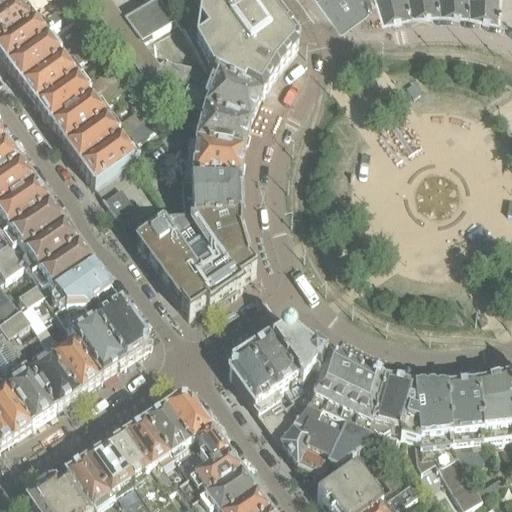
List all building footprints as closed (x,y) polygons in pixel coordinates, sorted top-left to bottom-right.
[(0,0),(0,21),(30,0),(0,0)] [(0,54),(38,28),(30,17),(48,4),(56,14),(63,8),(56,0),(30,0),(0,21),(0,54)] [(142,0),(146,5),(152,0),(194,0),(203,12),(220,0),(142,0)] [(297,50),(275,20),(276,20),(270,12),(261,0),(220,0),(203,12),(180,30),(205,80),(218,87),(260,108),(278,81),(297,58),(297,50)] [(330,0),(341,15),(346,16),(367,0),(330,0)] [(511,0),(497,0),(497,6),(503,8),(511,11),(511,0)] [(260,108),(218,87),(205,80),(154,69),(141,50),(125,28),(106,1),(92,8),(91,6),(88,8),(143,86),(158,92),(160,93),(162,92),(164,92),(166,91),(168,89),(177,92),(171,108),(192,116),(204,120),(249,135),(256,120),(257,118),(256,118),(260,108)] [(172,32),(157,8),(125,28),(141,50),(172,32)] [(0,66),(7,75),(53,43),(68,31),(73,27),(69,22),(54,30),(45,36),(39,27),(38,28),(0,54),(0,66)] [(71,34),(81,28),(78,24),(73,27),(68,31),(71,34)] [(40,81),(93,44),(85,33),(59,51),(53,43),(7,75),(21,95),(40,81)] [(82,82),(75,73),(101,55),(93,44),(40,81),(21,95),(36,115),(82,82)] [(50,135),(121,84),(114,73),(88,91),(82,82),(36,115),(50,135)] [(400,93),(412,85),(407,78),(395,86),(400,93)] [(111,123),(104,113),(130,95),(121,84),(50,135),(65,155),(111,123)] [(79,176),(150,125),(142,114),(117,132),(111,123),(65,155),(79,176)] [(247,145),(249,135),(204,120),(195,154),(242,163),(244,155),(247,145)] [(140,163),(133,154),(158,136),(150,125),(79,176),(94,196),(140,163)] [(0,184),(17,172),(3,152),(0,153),(0,184)] [(239,192),(242,163),(195,154),(189,153),(187,168),(184,168),(181,189),(190,191),(239,192)] [(0,215),(33,193),(17,172),(0,184),(0,215)] [(240,192),(239,192),(190,191),(193,230),(189,231),(189,232),(240,229),(241,229),(240,192)] [(0,242),(2,245),(47,214),(48,214),(33,193),(0,215),(0,242)] [(120,195),(105,207),(122,231),(137,220),(120,195)] [(23,262),(61,234),(47,214),(2,245),(9,254),(0,260),(0,277),(18,265),(23,262)] [(256,281),(252,275),(253,274),(241,236),(240,236),(240,229),(189,232),(163,233),(135,253),(188,326),(205,315),(208,320),(215,315),(215,316),(226,309),(236,302),(236,301),(242,297),(239,292),(256,281)] [(31,285),(76,254),(61,234),(23,262),(27,268),(22,272),(18,265),(0,277),(0,291),(4,289),(5,290),(25,276),(31,285)] [(42,309),(91,275),(77,254),(76,254),(31,285),(38,295),(12,312),(20,324),(42,309)] [(147,351),(91,275),(42,309),(55,328),(67,344),(92,326),(108,350),(126,375),(144,363),(146,361),(148,358),(148,354),(147,351)] [(0,316),(10,309),(0,296),(0,295),(0,316)] [(56,421),(0,341),(0,338),(20,324),(12,312),(10,309),(0,316),(0,392),(32,437),(56,421)] [(101,391),(73,352),(57,363),(53,358),(56,356),(43,336),(55,328),(42,309),(20,324),(79,406),(101,391)] [(487,326),(482,320),(476,324),(480,330),(487,326)] [(79,406),(20,324),(0,338),(0,341),(56,421),(79,406)] [(126,375),(108,350),(92,326),(67,344),(73,352),(101,391),(126,375)] [(310,429),(327,365),(294,339),(288,337),(281,339),(269,347),(259,354),(259,355),(247,363),(280,411),(281,410),(277,403),(284,398),(293,410),(284,417),(299,438),(310,429)] [(280,411),(247,363),(235,371),(234,370),(231,373),(230,378),(229,382),(230,387),(231,387),(280,454),(299,438),(284,417),(280,411)] [(365,462),(369,445),(375,424),(384,392),(368,386),(367,387),(327,365),(310,429),(299,438),(280,454),(296,476),(319,487),(324,484),(328,475),(337,479),(338,480),(356,467),(365,462)] [(511,409),(509,388),(478,396),(484,453),(511,448),(511,409)] [(32,437),(0,392),(0,458),(3,456),(32,437)] [(413,431),(413,398),(384,392),(375,424),(369,445),(372,446),(373,448),(382,451),(390,447),(391,442),(401,445),(405,429),(413,431)] [(484,453),(478,396),(445,400),(450,456),(468,484),(483,475),(481,460),(485,459),(484,453)] [(477,500),(468,484),(450,456),(445,400),(413,398),(413,431),(405,429),(401,445),(400,449),(413,453),(416,474),(421,480),(434,472),(436,474),(432,476),(439,489),(443,486),(457,511),(475,511),(482,508),(477,500)] [(227,462),(191,413),(188,410),(183,409),(179,409),(174,410),(163,418),(205,477),(227,462)] [(205,477),(163,418),(144,431),(174,472),(183,465),(197,483),(205,477)] [(176,498),(164,481),(175,473),(174,472),(144,431),(84,471),(114,511),(173,511),(168,504),(176,498)] [(185,511),(195,511),(241,482),(227,462),(205,477),(197,483),(176,498),(185,511)] [(321,511),(383,511),(403,498),(398,491),(395,493),(381,472),(365,462),(356,467),(377,479),(389,497),(378,506),(356,476),(316,504),(321,511)] [(114,511),(84,471),(64,484),(83,511),(114,511)] [(241,511),(256,503),(241,482),(195,511),(241,511)] [(83,511),(64,484),(53,492),(56,497),(50,501),(49,499),(44,498),(39,501),(37,510),(34,511),(83,511)] [(482,508),(505,494),(499,485),(477,500),(482,508)] [(406,511),(417,505),(409,494),(403,498),(383,511),(406,511)] [(262,511),(256,503),(241,511),(262,511)]
